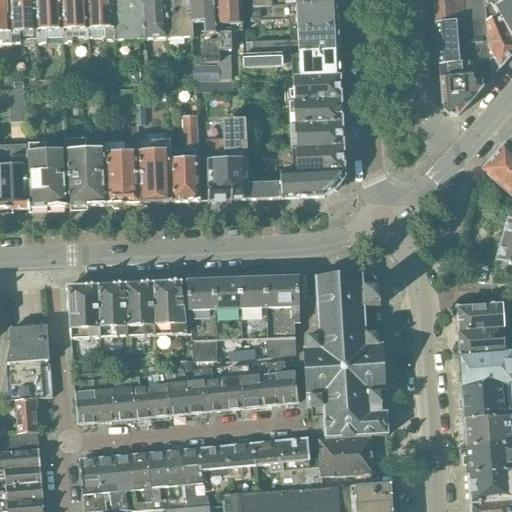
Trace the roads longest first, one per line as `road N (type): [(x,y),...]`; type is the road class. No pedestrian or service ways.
road 1 (unclassified): [(53,258),(302,247),(355,236),(393,216)]
road 2 (residential): [(393,216),(421,305),(434,511)]
road 3 (residential): [(304,424),(64,447)]
road 4 (residential): [(393,216),(370,167),(364,0)]
road 5 (residential): [(53,258),(64,447)]
road 6 (unclassified): [(393,216),(511,99)]
